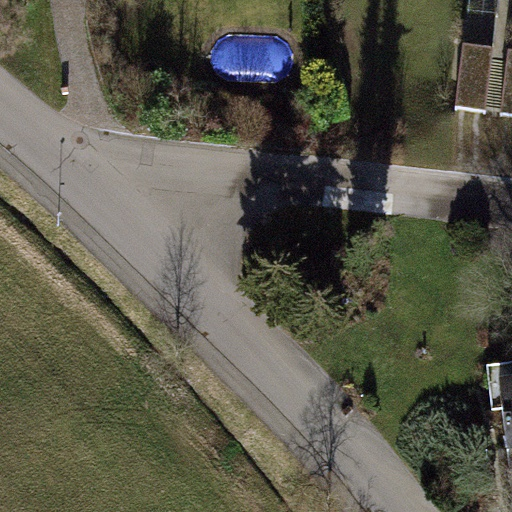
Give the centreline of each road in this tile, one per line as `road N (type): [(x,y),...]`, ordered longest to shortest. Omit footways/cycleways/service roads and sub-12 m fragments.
road 1 (residential): [(511,205),(253,178),(194,203),(142,238)]
road 2 (residential): [(142,238),(322,416),(400,511)]
road 3 (residential): [(0,104),(142,238)]
